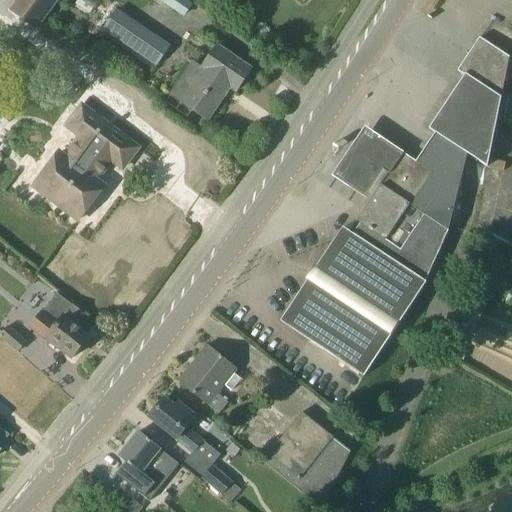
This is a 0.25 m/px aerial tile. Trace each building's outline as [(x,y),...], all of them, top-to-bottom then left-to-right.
[(17,0),(9,11),(36,31),(58,0),(17,0)] [(194,4),(188,0),(163,0),(163,1),(162,2),(184,18),(194,4)] [(156,67),(169,47),(118,11),(104,30),(156,67)] [(487,168),(493,138),(509,58),(480,38),(458,71),(464,76),(429,129),(436,133),(416,162),(434,174),(413,206),(417,209),(416,209),(426,216),(402,252),(361,224),(354,235),(345,228),(317,270),(314,267),(306,280),(309,282),(282,323),(365,378),(427,283),(426,283),(449,232),(468,155),(487,168)] [(182,103),(208,121),(230,88),(236,92),(252,70),(217,46),(202,68),(205,70),(182,103)] [(123,169),(138,148),(83,107),(68,127),(82,137),(66,158),(61,154),(49,169),(58,176),(45,194),(79,221),(104,186),(96,181),(112,161),(123,169)] [(331,173),(364,195),(383,168),(389,172),(404,149),(364,123),(331,173)] [(434,174),(416,162),(403,153),(382,185),(413,206),(434,174)] [(417,209),(413,206),(382,185),(357,222),(361,224),(402,252),(426,216),(416,209),(417,209)] [(54,352),(60,349),(72,359),(89,337),(75,325),(84,314),(57,295),(52,301),(50,300),(29,328),(46,341),(47,340),(48,340),(47,347),(54,352)] [(9,326),(0,335),(0,337),(18,353),(28,342),(9,326)] [(459,327),(450,355),(458,358),(461,349),(467,330),(459,327)] [(220,415),(229,403),(217,394),(237,370),(207,346),(197,360),(201,364),(184,385),(220,415)] [(0,393),(27,417),(51,389),(5,349),(0,355),(0,393)] [(166,398),(149,419),(192,453),(203,440),(186,428),(196,416),(179,403),(176,406),(166,398)] [(303,413),(264,460),(323,509),(351,453),(303,413)] [(470,420),(448,431),(454,442),(476,431),(470,420)] [(169,478),(150,463),(161,449),(139,432),(119,456),(138,471),(128,484),(150,501),(169,478)] [(401,455),(406,467),(441,452),(436,440),(401,455)] [(222,494),(232,481),(213,466),(203,479),(222,494)]
